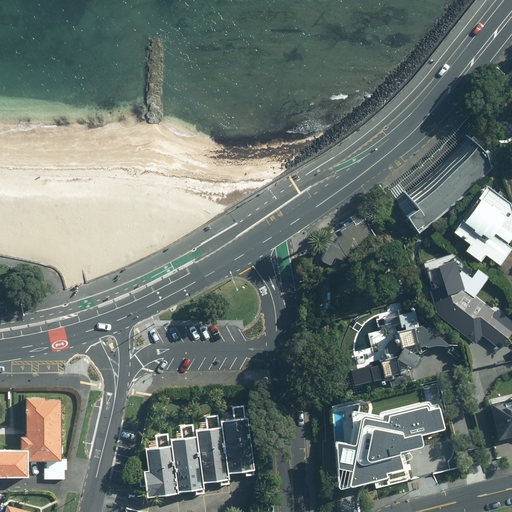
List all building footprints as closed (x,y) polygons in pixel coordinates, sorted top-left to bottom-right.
[(427,227),(492,170),(488,155),(479,146),(475,151),(415,205),(407,196),(398,204),(408,215),(406,217),(418,230),(425,224),(427,227)] [(454,234),(471,246),(467,252),(480,262),(485,255),(500,266),(511,249),(507,245),(511,237),(511,208),(510,203),(488,187),(454,234)] [(378,241),(364,219),(353,225),(352,222),(337,231),(340,236),(340,237),(339,237),(338,238),(337,238),(337,239),(336,240),(336,241),(335,241),(335,242),(335,243),(328,240),(319,261),(333,266),(336,258),(344,263),(378,241)] [(511,330),(511,317),(498,307),(496,310),(465,287),(454,254),(431,261),(424,273),(437,314),(476,344),(483,334),(500,347),(511,330)] [(356,385),(406,373),(412,370),(420,360),(414,354),(418,348),(450,347),(418,326),(415,312),(377,321),(380,331),(369,333),(373,349),(348,355),(356,385)] [(511,399),(489,405),(490,409),(498,440),(511,436),(511,399)] [(0,476),(29,477),(30,461),(45,462),(45,480),(65,480),(65,471),(68,471),(68,460),(64,460),(65,401),(29,400),(28,436),(24,436),(23,453),(0,452),(0,476)] [(350,469),(346,485),(388,474),(387,470),(402,465),(396,440),(444,425),(440,403),(428,406),(426,403),(382,412),(381,415),(355,409),(352,410),(353,426),(352,437),(331,433),(336,466),(350,469)] [(235,406),(236,422),(220,423),(219,415),(208,416),(210,431),(198,432),(197,424),(182,426),(183,440),(173,442),(173,446),(168,447),(166,434),(153,435),(155,448),(149,449),(152,473),(147,473),(149,495),(154,494),(155,499),(180,496),(179,493),(181,493),(196,491),(196,494),(204,493),(204,491),(203,483),(222,481),(222,485),(230,484),(229,480),(228,473),(246,471),(247,475),(255,474),(254,470),(247,405),(235,406)]
